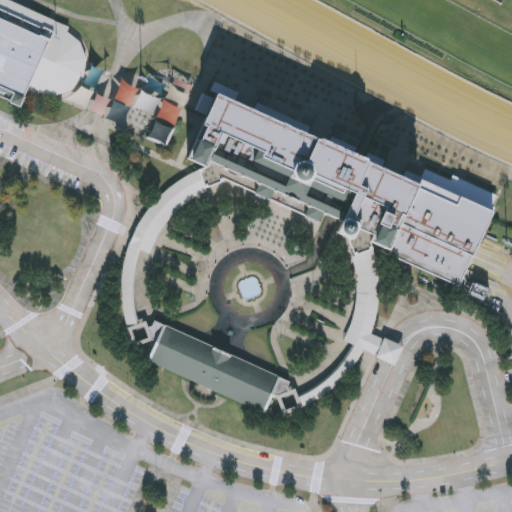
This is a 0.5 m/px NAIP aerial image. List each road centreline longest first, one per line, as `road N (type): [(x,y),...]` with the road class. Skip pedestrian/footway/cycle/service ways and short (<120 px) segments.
road 1 (tertiary): [(354,482),(276,471),(181,440),(96,389),(0,305)]
road 2 (tertiary): [(511,460),(402,482),(354,482)]
